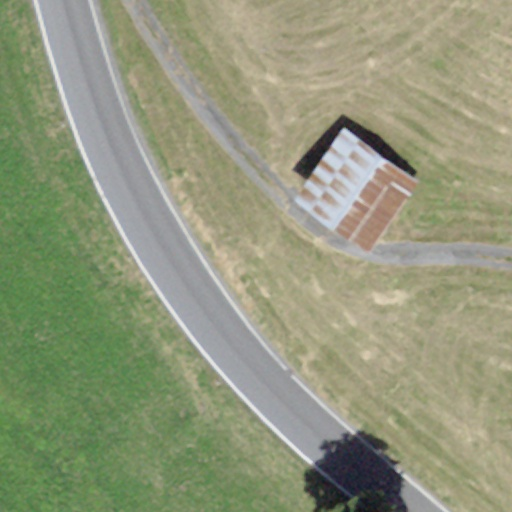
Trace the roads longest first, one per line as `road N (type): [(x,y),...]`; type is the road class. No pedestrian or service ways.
road 1 (secondary): [(58,0),(117,176),(180,289),(325,451),(405,511)]
road 2 (track): [(128,0),(163,58),(301,220),(353,254),(511,264)]
